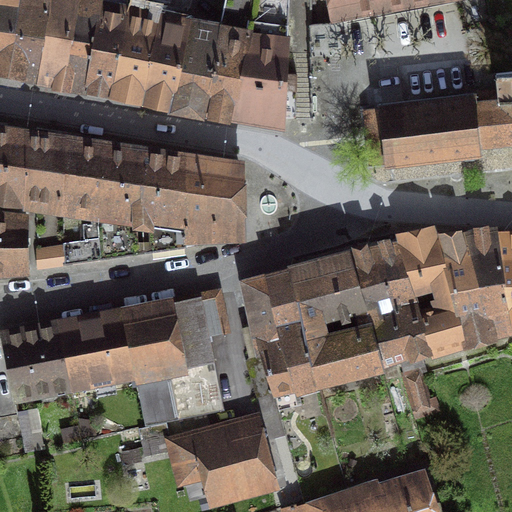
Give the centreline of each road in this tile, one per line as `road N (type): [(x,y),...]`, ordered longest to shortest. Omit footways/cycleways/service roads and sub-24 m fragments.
road 1 (residential): [(358,196),(288,243),(192,271),(0,307)]
road 2 (residential): [(358,196),(243,142),(0,95)]
road 3 (residential): [(511,215),(358,196)]
